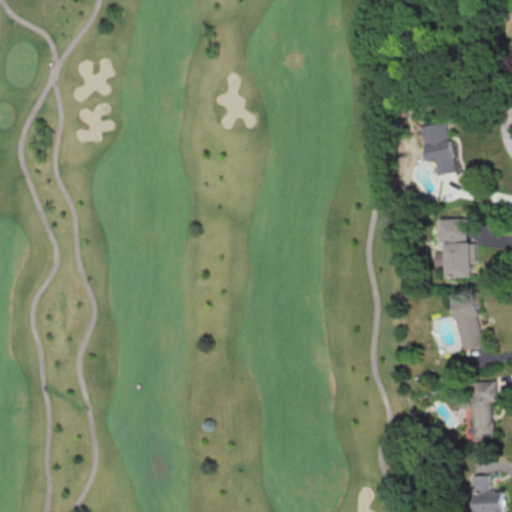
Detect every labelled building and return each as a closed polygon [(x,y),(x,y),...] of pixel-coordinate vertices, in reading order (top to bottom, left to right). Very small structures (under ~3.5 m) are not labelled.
[(458,172),(451,121),(426,125),(431,161),(438,160),(440,174),(458,172)] [(476,276),(475,262),(479,262),(479,242),(470,242),(469,218),(442,218),(443,242),(449,241),(449,252),(438,252),(439,265),(450,265),(450,277),(476,276)] [(464,349),(486,345),(476,295),(454,299),(464,349)] [(473,438),(494,437),(493,401),(499,400),(498,380),(471,381),(473,438)] [(472,511),(504,511),(503,491),(489,492),(488,474),(471,475),(472,511)]
